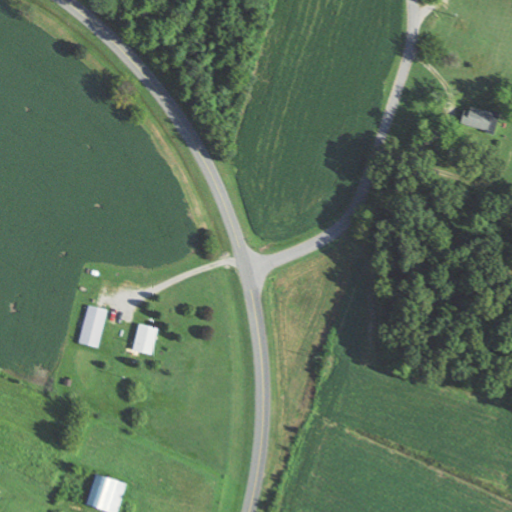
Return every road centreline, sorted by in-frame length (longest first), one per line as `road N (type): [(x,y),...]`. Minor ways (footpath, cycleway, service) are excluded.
road 1 (residential): [(249,269),(322,241),(354,212),(409,63),(413,0)]
road 2 (residential): [(249,269),(217,179),(183,120),(137,63),(68,0)]
road 3 (tertiary): [(247,511),(265,387),(249,269)]
